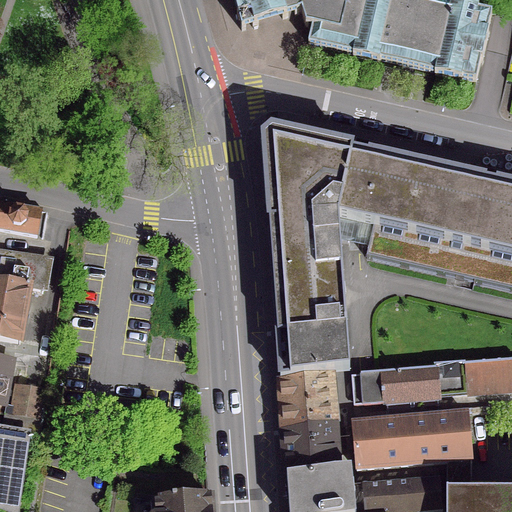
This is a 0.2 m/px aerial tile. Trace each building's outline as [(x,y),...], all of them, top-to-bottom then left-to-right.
[(486,36),(485,36),(490,14),(476,11),(477,10),(449,3),(449,5),(428,0),(229,0),(239,32),(297,15),(299,14),(303,28),(310,29),(306,46),(351,56),(350,58),(378,64),(378,62),(433,75),(432,76),(460,83),(460,81),(474,84),(479,63),(480,63),(486,36)] [(260,141),(278,383),(331,377),(348,375),(338,244),(367,250),(364,260),(511,293),(511,189),(269,134),(264,138),(260,141)] [(38,215),(0,208),(0,232),(34,239),(38,215)] [(42,260),(0,253),(0,342),(17,345),(27,293),(40,295),(44,275),(42,260)] [(10,365),(0,362),(0,415),(2,416),(7,390),(6,389),(10,365)] [(465,416),(438,419),(436,398),(498,393),(511,391),(511,362),(433,368),(434,372),(352,378),(355,408),(387,405),(388,423),(350,426),(355,473),(444,465),(444,511),(511,511),(511,495),(470,495),(470,472),(470,463),(465,416)] [(284,465),(285,479),(338,474),(335,428),(336,428),(331,377),(278,383),(281,421),(284,465)] [(14,388),(9,417),(37,422),(42,393),(14,388)] [(5,435),(0,433),(0,510),(5,511),(13,511),(24,439),(36,441),(39,423),(37,422),(9,417),(8,417),(5,435)] [(285,479),(286,511),(440,511),(438,481),(350,489),(349,474),(338,474),(285,479)] [(207,511),(206,498),(154,502),(154,511),(207,511)]
